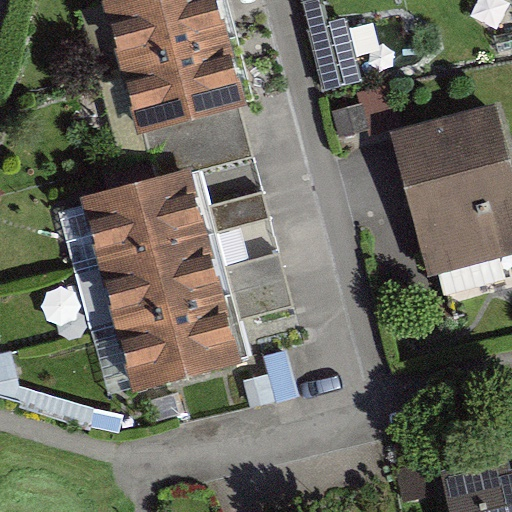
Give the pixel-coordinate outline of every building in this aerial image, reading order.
[(107,0),(139,120),(252,91),(241,52),(228,0),(107,0)] [(511,116),(423,137),(457,282),(511,269),(511,116)] [(194,160),(78,187),(125,385),(240,358),(230,312),(215,258),(199,195),(194,160)] [(290,301),(280,255),(231,266),(240,312),(290,301)] [(511,511),(511,475),(478,484),(484,511),(511,511)]
